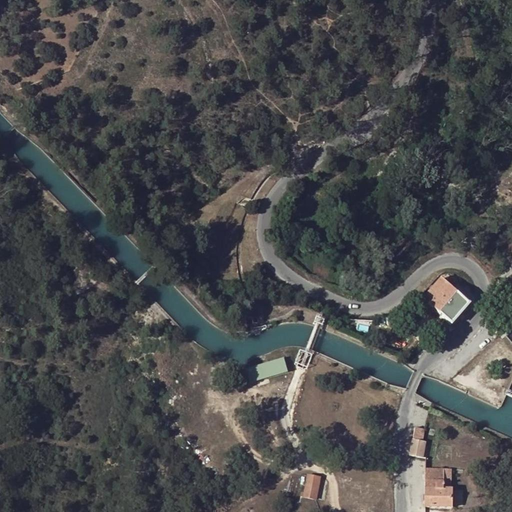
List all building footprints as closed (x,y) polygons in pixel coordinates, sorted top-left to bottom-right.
[(332,280),(336,267),(322,261),(320,267),(313,265),(311,273),(332,280)] [(470,300),(442,276),(424,298),(452,322),(470,300)] [(300,350),(295,362),(307,367),(311,354),(308,353),(319,323),(322,325),(325,319),(316,316),(314,321),(317,322),(306,352),(300,350)] [(245,331),(245,318),(233,318),(234,331),(245,331)] [(251,381),(288,372),(284,357),(248,367),(251,381)] [(425,428),(414,426),(409,455),(424,459),(425,506),(453,506),(453,489),(451,489),(451,469),(426,467),(426,457),(425,456),(426,441),(422,440),(425,428)] [(305,491),(304,495),(316,498),(320,477),(308,475),(305,491)]
